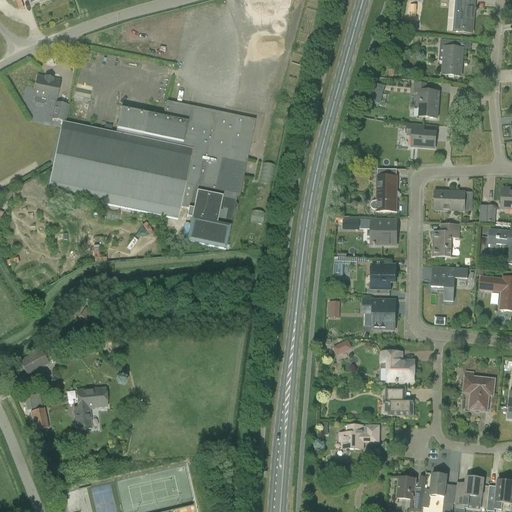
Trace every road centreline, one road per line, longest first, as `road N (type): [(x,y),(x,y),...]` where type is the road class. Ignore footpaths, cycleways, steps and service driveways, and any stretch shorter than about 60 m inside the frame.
road 1 (secondary): [(279,511),(306,231),(365,0)]
road 2 (residential): [(437,335),(416,328),(413,318),(417,184),(432,172),(499,169)]
road 3 (residential): [(511,447),(456,446),(437,435),(437,335)]
road 4 (residential): [(499,169),(498,0)]
road 5 (unclassified): [(26,53),(176,0)]
